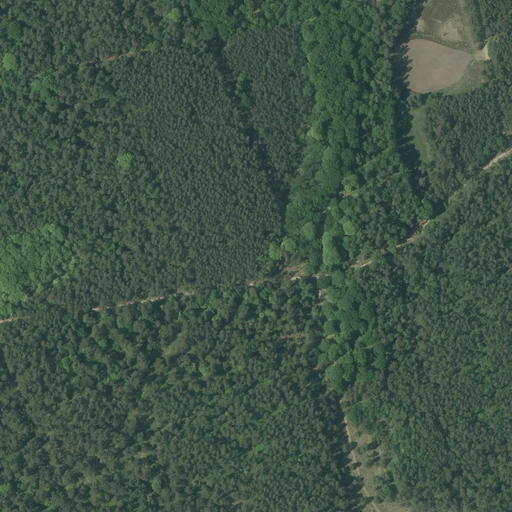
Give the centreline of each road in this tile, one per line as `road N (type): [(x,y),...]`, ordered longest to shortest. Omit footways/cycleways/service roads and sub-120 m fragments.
road 1 (track): [(320,276),(0,323)]
road 2 (track): [(320,276),(350,272),(397,246),(511,150)]
road 3 (track): [(511,150),(474,0)]
